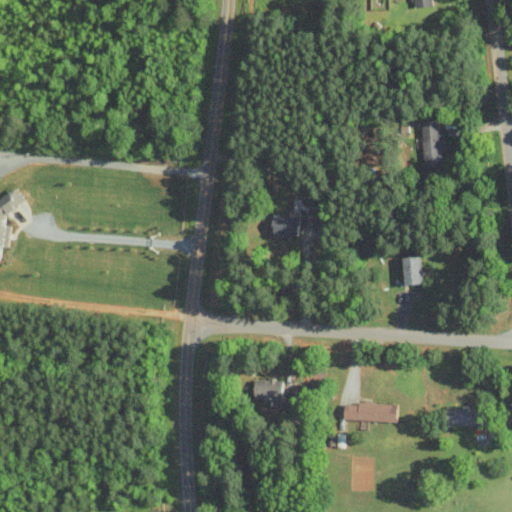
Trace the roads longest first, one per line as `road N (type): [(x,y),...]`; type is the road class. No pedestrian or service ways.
road 1 (residential): [(226,0),(191,327),(191,511)]
road 2 (residential): [(511,342),(191,327)]
road 3 (residential): [(492,0),(511,179)]
